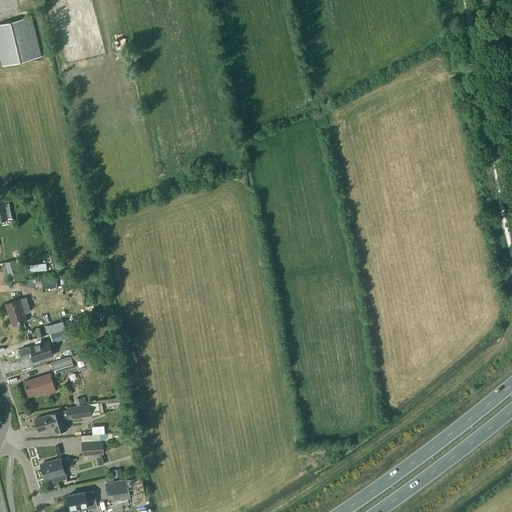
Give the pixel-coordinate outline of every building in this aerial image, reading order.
[(0,23),(0,55),(3,65),(40,56),(30,16),(0,23)] [(9,278),(18,276),(14,260),(5,262),(9,278)] [(30,263),(30,270),(47,269),(47,262),(30,263)] [(42,286),(57,285),(57,277),(41,278),(42,286)] [(26,320),(20,300),(5,305),(12,325),(26,320)] [(67,338),(65,330),(51,334),(53,342),(67,338)] [(109,345),(107,336),(90,342),(92,350),(109,345)] [(35,344),(20,349),(23,358),(32,356),(38,355),(39,360),(48,358),(43,342),(35,345),(35,344)] [(114,364),(111,353),(101,356),(104,367),(114,364)] [(74,367),(71,356),(52,362),(55,373),(74,367)] [(50,373),(24,382),(28,396),(46,391),(47,393),(55,391),(50,373)] [(50,413),(34,418),(38,429),(39,432),(53,427),(55,432),(67,428),(64,419),(68,417),(68,418),(99,413),(97,401),(66,407),(66,408),(61,410),(50,414),(50,413)] [(103,454),(102,441),(82,442),(83,455),(103,454)] [(61,459),(40,464),(44,480),(52,477),(53,483),(66,479),(64,470),(69,468),(69,469),(71,468),(69,461),(67,462),(67,459),(61,460),(61,459)] [(122,476),(121,468),(112,470),(113,478),(122,476)] [(108,495),(113,494),(114,501),(129,498),(128,491),(126,480),(105,484),(108,495)] [(85,492),(66,496),(70,510),(72,509),(73,511),(78,510),(78,508),(87,506),(88,509),(96,507),(93,490),(85,492)]
